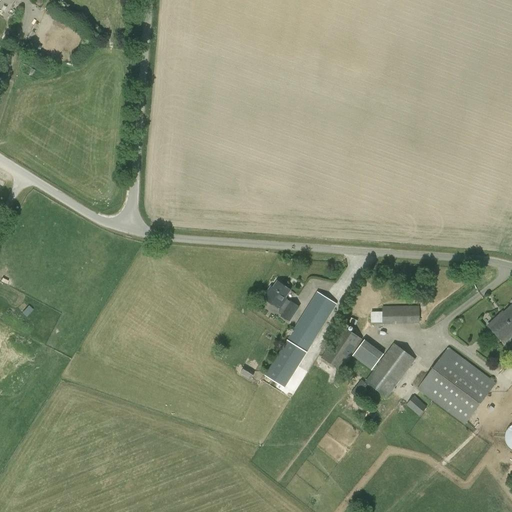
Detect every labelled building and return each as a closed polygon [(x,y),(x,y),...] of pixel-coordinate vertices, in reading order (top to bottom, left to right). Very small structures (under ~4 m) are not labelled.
[(270,288),(263,298),(278,309),(281,310),(279,314),(281,315),(280,316),(290,322),(293,317),(300,307),(286,297),(291,290),(278,282),(272,290),(270,288)] [(282,392),(306,353),(337,305),(317,292),(305,310),(299,321),(295,326),(287,341),(262,380),(258,387),(278,399),(282,392)] [(497,335),(504,342),(511,334),(511,305),(502,315),(500,314),(488,325),(491,328),(497,335)] [(420,324),(419,306),(382,306),(383,324),(420,324)] [(345,365),(352,355),(363,340),(343,326),(325,352),(321,350),(318,356),(340,371),(344,365),(345,365)] [(387,398),(388,397),(392,392),(416,360),(394,343),(372,372),(365,381),(387,398)] [(449,347),(417,389),(465,425),(496,383),(449,347)] [(252,378),(254,374),(244,369),(242,373),(252,378)] [(406,405),(419,416),(427,407),(414,395),(408,403),(406,405)] [(357,402),(353,406),(364,416),(368,412),(357,402)]
